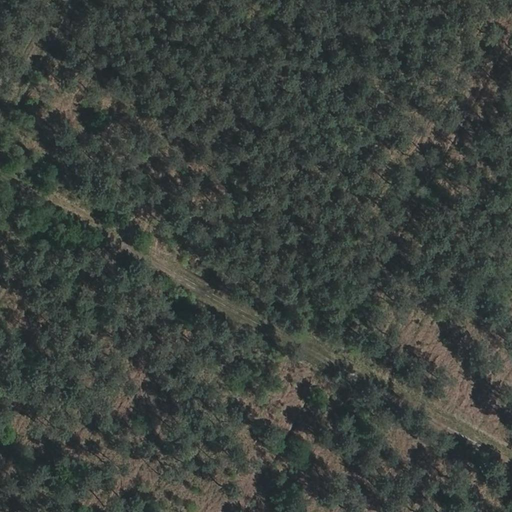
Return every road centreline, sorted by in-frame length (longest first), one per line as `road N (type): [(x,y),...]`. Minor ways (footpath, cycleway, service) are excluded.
road 1 (track): [(511,459),(0,171)]
road 2 (track): [(78,0),(0,139)]
